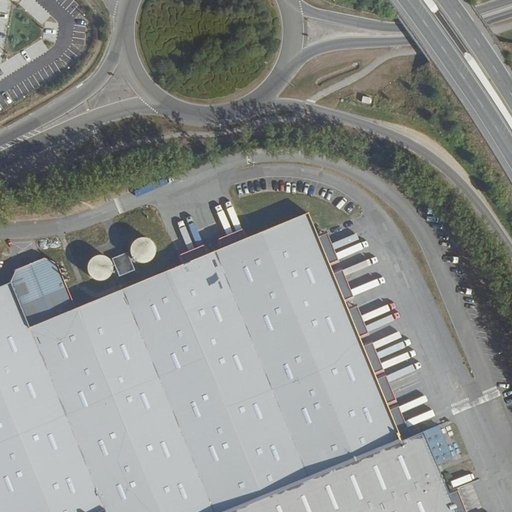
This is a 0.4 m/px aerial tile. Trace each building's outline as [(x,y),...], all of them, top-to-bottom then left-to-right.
[(0,511),(454,511),(448,497),(424,438),(402,446),(308,218),(248,242),(221,253),(209,258),(180,270),(76,312),(58,268),(45,262),(17,274),(13,288),(0,293),(0,511)] [(218,244),(221,253),(248,242),(244,233),(218,244)] [(129,259),(128,258),(112,264),(113,267),(111,267),(109,264),(107,262),(105,260),(102,259),(99,259),(95,260),(92,262),(89,265),(87,269),(86,273),(87,276),(88,279),(90,281),(95,285),(97,285),(104,285),(107,283),(111,280),(113,276),(113,270),(115,269),(120,281),(135,274),(130,262),(132,261),(135,265),(139,267),(142,267),(146,267),(149,265),(151,263),(154,259),(154,254),(152,250),(149,246),(146,245),(143,244),(140,245),(137,246),(135,247),(133,250),(131,253),(131,258),(129,259)] [(176,260),(180,270),(209,258),(204,248),(176,260)] [(464,511),(457,493),(448,497),(454,511),(464,511)]
